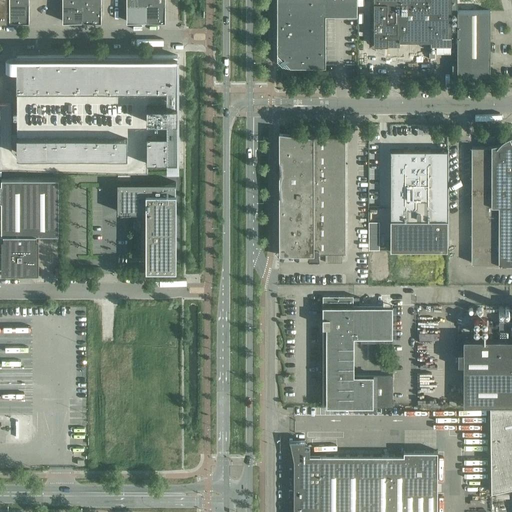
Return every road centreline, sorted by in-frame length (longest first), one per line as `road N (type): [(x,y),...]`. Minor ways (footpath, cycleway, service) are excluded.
road 1 (primary): [(225,0),(226,494)]
road 2 (unclassified): [(272,511),(271,278),(249,247)]
road 3 (primary): [(249,494),(249,247)]
road 4 (tertiary): [(0,495),(226,494)]
road 5 (unclassified): [(511,108),(300,106)]
road 6 (unclassified): [(0,37),(172,38)]
road 7 (unclassified): [(0,290),(167,289)]
road 8 (unknown): [(346,107),(354,264)]
road 9 (primary): [(250,126),(250,0)]
road 10 (primary): [(249,247),(250,126)]
